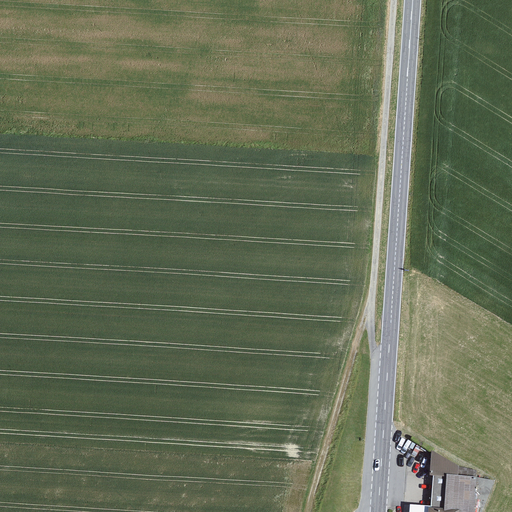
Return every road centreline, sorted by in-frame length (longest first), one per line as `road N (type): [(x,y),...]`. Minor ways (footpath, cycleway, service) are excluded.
road 1 (primary): [(413,0),(378,511)]
road 2 (track): [(394,0),(370,310),(373,356),(387,367)]
